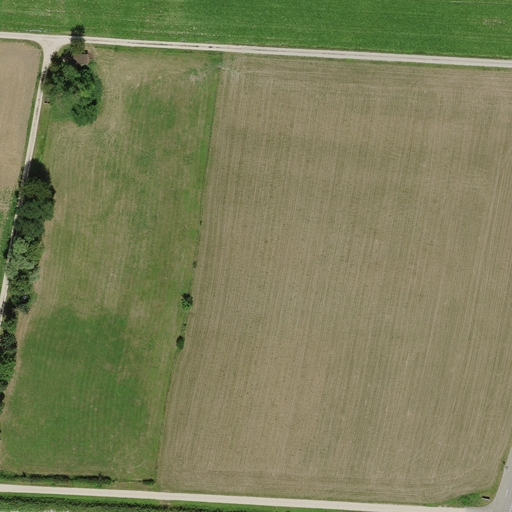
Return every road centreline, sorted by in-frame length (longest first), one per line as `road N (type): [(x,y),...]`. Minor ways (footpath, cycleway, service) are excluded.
road 1 (track): [(0,35),(511,64)]
road 2 (track): [(0,489),(473,511)]
road 3 (track): [(49,38),(0,317)]
